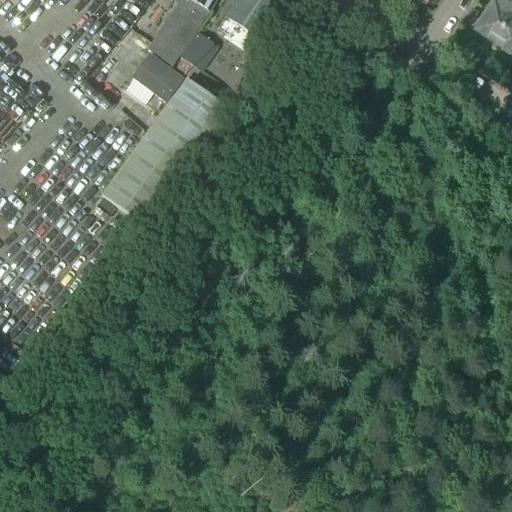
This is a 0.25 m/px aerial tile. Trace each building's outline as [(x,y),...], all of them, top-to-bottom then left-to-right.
[(176,7),(145,53),(171,70),(208,15),(216,0),(178,0),(175,5),(176,7)] [(258,42),(282,7),(270,0),(237,0),(225,20),(258,42)] [(412,0),(425,8),(430,0),(412,0)] [(483,27),(478,34),(481,36),(481,40),(487,44),(490,42),(497,46),(511,23),(511,0),(501,0),(501,1),(496,8),(483,27)] [(473,11),(467,21),(471,24),(477,14),(473,11)] [(511,23),(497,46),(503,51),(503,54),(509,58),(511,56),(511,23)] [(182,63),(176,71),(192,82),(198,74),(200,76),(217,51),(196,36),(179,61),(182,63)] [(149,59),(131,84),(164,108),(182,83),(149,59)] [(109,220),(115,212),(143,232),(228,115),(185,84),(100,201),(102,202),(96,210),(109,220)]
